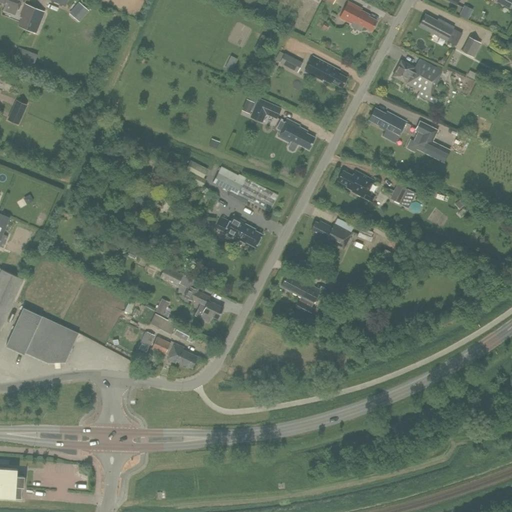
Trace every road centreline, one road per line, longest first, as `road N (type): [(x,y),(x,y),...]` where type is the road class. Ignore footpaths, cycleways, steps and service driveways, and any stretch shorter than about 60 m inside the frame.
road 1 (unclassified): [(111,375),(184,386),(208,374),(409,0)]
road 2 (primary): [(268,432),(406,390),(511,326)]
road 3 (primary): [(112,446),(233,442),(268,432)]
road 4 (primary): [(268,432),(111,431)]
